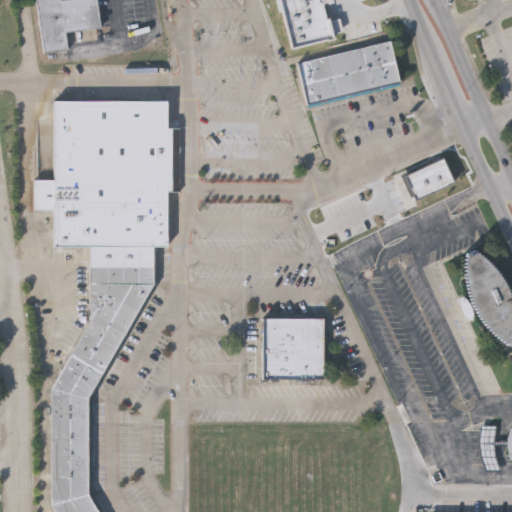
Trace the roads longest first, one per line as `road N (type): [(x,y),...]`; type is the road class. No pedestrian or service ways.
road 1 (tertiary): [(21,511),(20,354),(0,229)]
road 2 (secondary): [(412,0),(465,127)]
road 3 (secondary): [(484,119),(438,0)]
